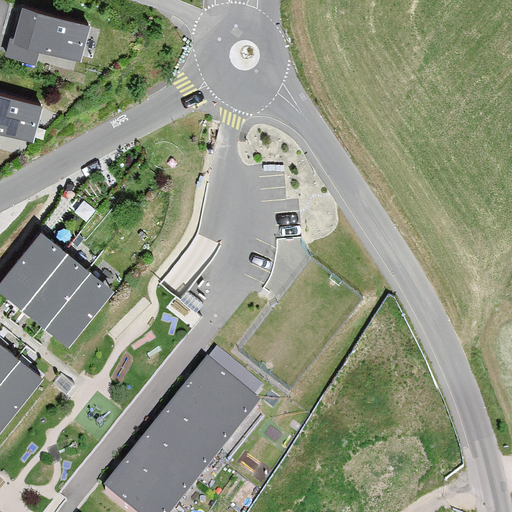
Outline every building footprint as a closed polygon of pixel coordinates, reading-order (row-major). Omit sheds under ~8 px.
[(96,28),(20,6),(4,57),(82,70),(96,28)] [(42,109),(0,95),(0,146),(34,144),(42,109)] [(126,282),(48,221),(1,282),(79,343),(126,282)] [(58,374),(0,329),(0,426),(10,435),(58,374)] [(183,511),(272,398),(220,358),(116,492),(142,511),(183,511)] [(339,511),(315,489),(293,511),(339,511)]
